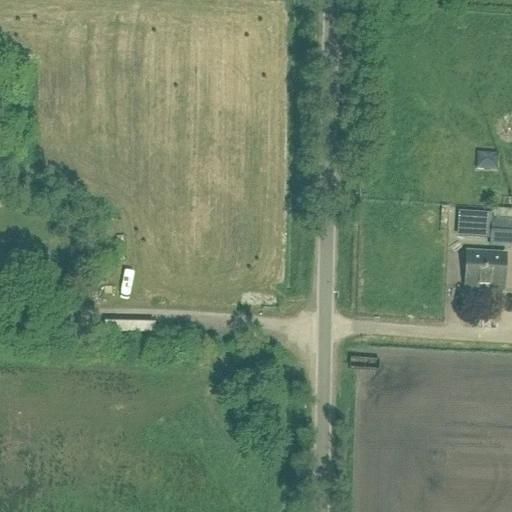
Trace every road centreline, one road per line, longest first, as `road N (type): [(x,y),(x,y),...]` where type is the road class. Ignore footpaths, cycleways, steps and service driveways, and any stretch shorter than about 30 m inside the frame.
road 1 (unclassified): [(319,511),(331,0)]
road 2 (track): [(323,328),(0,308)]
road 3 (track): [(323,328),(511,335)]
